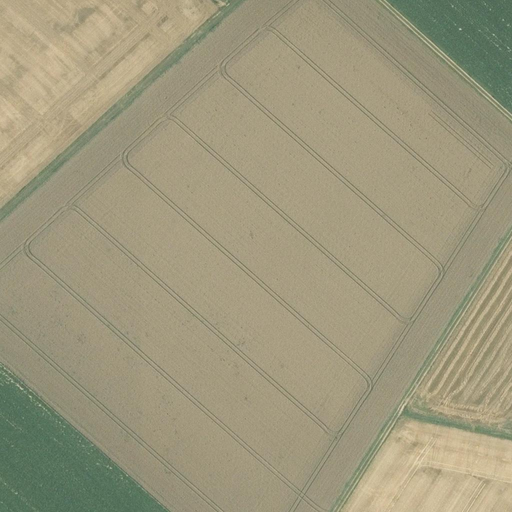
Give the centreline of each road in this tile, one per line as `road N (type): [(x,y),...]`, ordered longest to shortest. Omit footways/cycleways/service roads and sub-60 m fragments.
road 1 (track): [(511,236),(336,511)]
road 2 (track): [(0,213),(235,0)]
road 3 (track): [(511,119),(379,0)]
